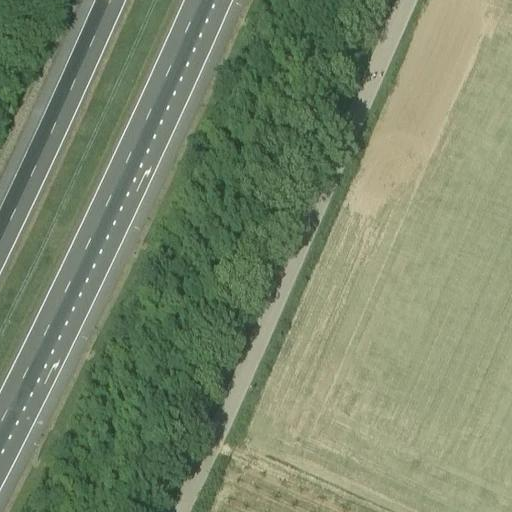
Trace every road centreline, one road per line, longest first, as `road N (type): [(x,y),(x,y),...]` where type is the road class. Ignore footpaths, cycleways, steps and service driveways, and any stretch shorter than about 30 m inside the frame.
road 1 (motorway): [(0,421),(201,0)]
road 2 (motorway): [(109,0),(0,237)]
